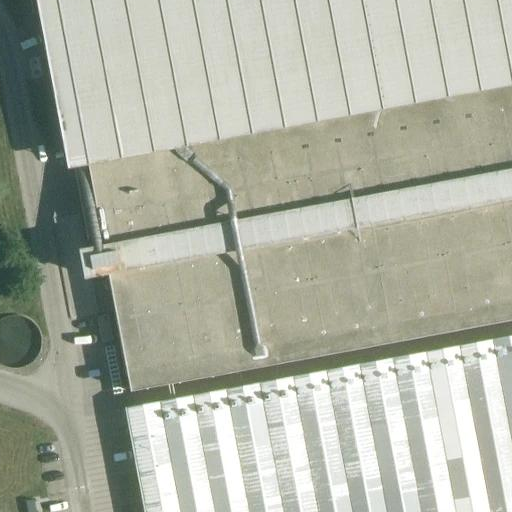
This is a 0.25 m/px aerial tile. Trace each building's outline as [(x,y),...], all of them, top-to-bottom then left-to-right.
[(24,28),(36,26),(30,0),(20,0),(19,0),(24,28)] [(511,511),(511,0),(38,0),(68,162),(87,159),(103,245),(78,250),(83,278),(108,273),(130,392),(228,373),(511,320),(511,336),(125,408),(144,511),(511,511)] [(79,201),(90,198),(84,171),(73,173),(79,201)] [(95,308),(92,290),(73,293),(77,316),(106,311),(106,306),(95,308)] [(102,342),(112,340),(107,315),(97,316),(102,342)] [(34,347),(34,346),(33,341),(32,336),(30,333),(27,328),(24,326),(18,322),(9,320),(3,321),(0,321),(0,370),(2,371),(7,372),(13,372),(16,371),(21,369),(25,366),(29,362),(31,358),(33,353),(34,347)]
